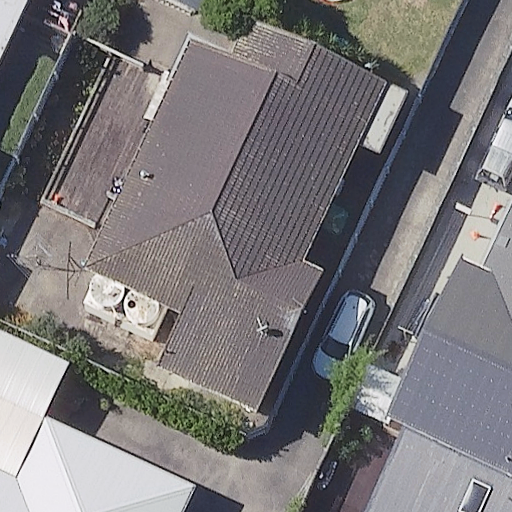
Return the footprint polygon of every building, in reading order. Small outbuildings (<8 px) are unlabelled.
[(0,0),(0,134),(17,98),(4,92),(46,0),(0,0)] [(216,0),(167,0),(207,20),(216,0)] [(269,47),(254,84),(208,66),(121,286),(203,318),(176,387),(278,427),(331,293),(313,286),(389,94),(269,47)] [(511,511),(511,290),(503,310),(484,300),(380,511),(511,511)] [(195,511),(202,498),(57,432),(29,492),(0,479),(0,511),(195,511)]
